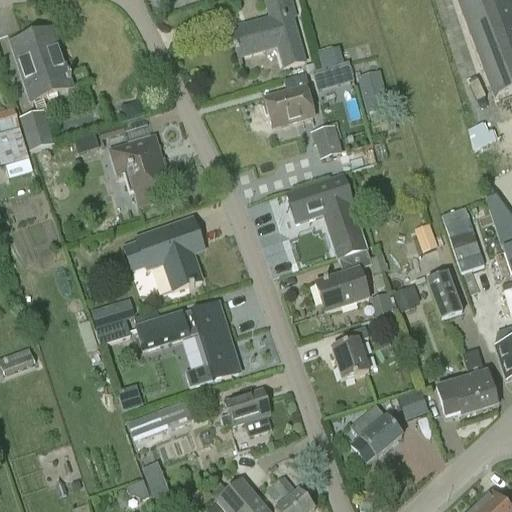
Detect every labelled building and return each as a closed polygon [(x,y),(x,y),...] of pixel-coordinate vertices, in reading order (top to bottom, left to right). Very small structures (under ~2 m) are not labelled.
[(238,38),(232,39),(238,62),(277,51),(283,72),(305,66),(292,20),(295,20),(289,0),(287,0),(265,6),(269,22),(236,31),(238,38)] [(511,0),(454,0),(494,103),(511,95),(511,0)] [(30,107),(71,93),(51,34),(10,48),(30,107)] [(353,86),(348,68),(347,66),(315,75),(311,76),(316,96),(341,89),(353,86)] [(312,67),(303,70),(305,78),(311,76),(315,75),(312,67)] [(304,91),(302,83),(295,85),(297,93),(304,91)] [(359,94),(363,108),(386,102),(382,88),(359,94)] [(264,105),(264,106),(255,109),(252,114),(254,123),(260,126),(269,124),(272,132),(313,120),(305,93),(264,105)] [(123,110),(126,119),(128,120),(139,116),(140,114),(137,105),(123,110)] [(0,137),(19,132),(13,109),(0,112),(0,137)] [(30,156),(52,150),(43,117),(20,124),(30,156)] [(482,128),(467,134),(490,218),(499,248),(511,242),(511,159),(500,142),(494,145),(491,135),(485,137),(482,128)] [(121,130),(109,134),(111,141),(123,138),(121,130)] [(341,158),(334,131),(311,138),(314,150),(316,150),(320,164),(341,158)] [(31,176),(19,133),(0,138),(0,171),(4,170),(7,183),(31,176)] [(154,142),(109,155),(117,178),(127,175),(138,211),(162,204),(156,185),(166,182),(154,142)] [(322,221),(336,263),(366,254),(342,179),(284,198),(294,230),(322,221)] [(464,213),(441,221),(459,278),(483,270),(464,213)] [(131,277),(146,272),(147,275),(163,270),(172,295),(202,285),(193,259),(203,255),(192,223),(135,243),(136,246),(122,251),(131,277)] [(511,242),(499,248),(503,257),(510,280),(511,286),(511,242)] [(367,255),(366,254),(336,263),(337,265),(338,264),(342,278),(314,287),(325,318),(368,304),(358,274),(369,270),(371,270),(369,263),(366,255),(367,255)] [(503,257),(494,260),(501,283),(510,280),(503,257)] [(371,270),(369,270),(372,281),(381,278),(375,261),(369,263),(371,270)] [(434,307),(440,325),(461,318),(446,278),(426,285),(434,307)] [(417,304),(412,290),(393,297),(399,314),(414,308),(413,306),(417,304)] [(510,319),(511,317),(511,294),(511,293),(503,295),(510,319)] [(376,322),(393,317),(387,298),(370,304),(376,322)] [(90,315),(95,334),(124,325),(134,322),(129,304),(90,315)] [(191,317),(190,316),(182,319),(182,318),(137,333),(143,354),(188,340),(189,340),(197,337),(208,369),(185,377),(189,392),(213,385),(214,385),(240,377),(218,308),(191,317)] [(129,341),(124,325),(95,334),(92,335),(97,351),(129,341)] [(344,350),(331,354),(341,387),(368,378),(357,346),(368,343),(364,332),(341,340),(344,350)] [(505,384),(511,382),(511,346),(495,351),(505,384)] [(461,359),(468,382),(479,417),(497,411),(486,377),(484,378),(477,355),(461,359)] [(30,360),(0,370),(0,371),(3,380),(34,370),(30,360)] [(436,393),(445,422),(459,418),(461,422),(479,417),(468,382),(436,393)] [(116,396),(122,416),(139,411),(136,401),(128,404),(125,394),(116,396)] [(228,420),(220,422),(223,433),(232,431),(243,428),(247,441),(270,434),(268,429),(265,421),(269,420),(261,395),(224,406),(228,420)] [(405,424),(427,417),(419,395),(398,403),(405,424)] [(191,404),(180,408),(187,426),(198,422),(195,415),(191,404)] [(149,440),(187,426),(180,408),(143,422),(149,440)] [(349,433),(359,444),(359,445),(350,452),(365,470),(374,462),(376,464),(402,441),(386,422),(384,424),(374,412),(363,422),(349,433)] [(280,500),(285,507),(278,511),(312,511),(298,495),(296,497),(283,482),(265,497),(273,506),(280,500)] [(222,511),(264,511),(241,484),(217,505),(222,511)] [(148,503),(142,486),(125,492),(127,498),(142,505),(148,503)] [(62,488),(55,490),(58,499),(65,497),(62,488)] [(475,511),(503,511),(491,498),(490,499),(487,496),(477,505),(480,508),(475,511)]
